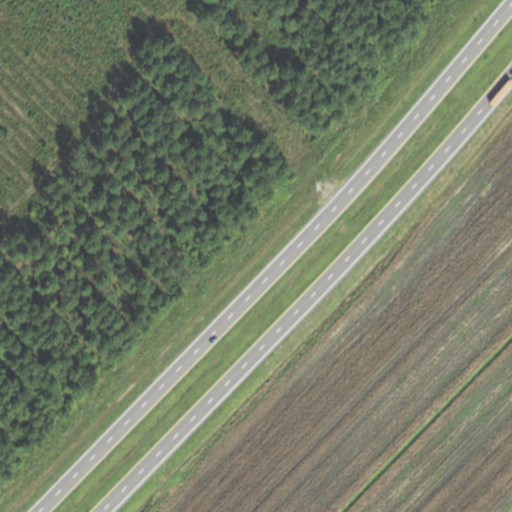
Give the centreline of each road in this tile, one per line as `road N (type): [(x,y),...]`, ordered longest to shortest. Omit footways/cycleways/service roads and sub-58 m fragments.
road 1 (trunk): [(507,0),(183,364),(38,511)]
road 2 (trunk): [(97,511),(349,256),(511,68)]
